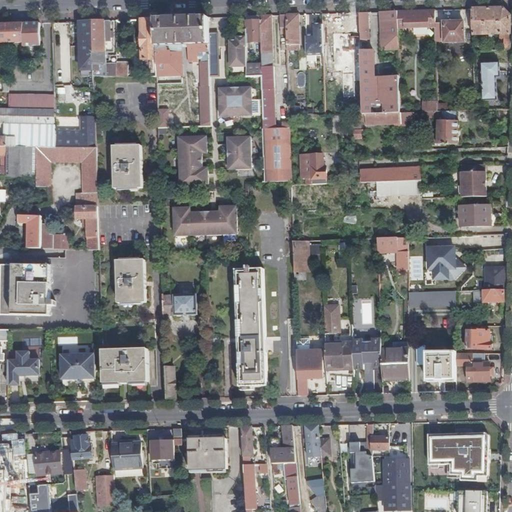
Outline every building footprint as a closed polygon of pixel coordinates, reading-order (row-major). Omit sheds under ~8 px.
[(490,10),(473,10),(474,36),(491,35),(491,39),(494,39),(494,35),(506,35),(505,51),(511,50),(511,16),(504,9),(490,10)] [(416,12),(398,12),(399,29),(436,28),(436,24),(436,11),(416,12)] [(381,13),(383,52),(400,51),(399,29),(398,12),(393,13),(381,13)] [(365,14),(361,14),(361,29),(362,41),(369,41),(369,34),(370,34),(369,13),(365,14)] [(272,16),(261,17),(262,22),(262,43),(263,55),(273,54),(272,16)] [(288,16),(288,35),(289,52),(301,51),(300,16),(296,16),(288,16)] [(181,19),(156,20),(158,77),(183,76),(182,46),(189,45),(190,60),(194,60),(194,62),(198,62),(198,53),(210,53),(210,34),(209,18),(181,19)] [(156,20),(142,21),(144,61),(152,61),(153,78),(158,78),(158,77),(156,20)] [(83,79),(96,79),(95,77),(95,74),(95,71),(93,22),(81,23),(82,73),(83,73),(83,79)] [(99,22),(93,22),(95,71),(107,71),(106,22),(99,22)] [(262,22),(247,22),(248,38),(248,48),(252,48),(251,44),(262,43),(262,22)] [(436,24),(436,28),(437,36),(446,36),(446,43),(456,43),(456,45),(460,45),(460,43),(466,43),(465,23),(436,24)] [(0,48),(12,48),(11,44),(25,44),(25,47),(42,47),(41,24),(13,25),(0,25),(0,48)] [(314,36),(307,37),(307,60),(308,69),(317,69),(317,55),(325,55),(324,30),(324,25),(318,25),(318,27),(314,28),(314,36)] [(354,28),(324,30),(325,55),(325,58),(332,57),(332,47),(352,46),(352,50),(362,50),(362,41),(361,29),(354,29),(354,28)] [(210,34),(210,53),(211,63),(211,76),(219,76),(218,33),(210,34)] [(248,48),(248,38),(247,38),(239,38),(238,38),(238,42),(232,42),(233,68),(249,67),(249,66),(248,48)] [(374,51),(362,52),(363,97),(364,116),(366,116),(402,115),(401,77),(375,78),(374,51)] [(274,68),(273,54),(263,55),(263,65),(263,68),(274,68)] [(211,76),(211,63),(202,64),(204,95),(212,95),(211,76)] [(498,73),(502,73),(501,63),(483,65),(485,102),(499,101),(498,78),(498,73)] [(129,64),(118,64),(118,78),(130,78),(129,64)] [(263,68),(263,65),(249,66),(249,67),(250,78),(263,77),(263,68)] [(275,68),(274,68),(263,68),(263,77),(264,91),(276,90),(275,68)] [(253,88),(221,89),(221,117),(254,116),(253,88)] [(277,130),(276,90),(264,91),(267,183),(293,183),(291,129),(284,129),(277,130)] [(10,110),(56,111),(56,96),(10,96),(10,110)] [(440,107),(439,105),(423,106),(423,114),(425,114),(440,113),(440,107)] [(0,123),(57,125),(56,111),(10,110),(2,109),(0,109),(0,123)] [(160,126),(169,125),(169,109),(159,110),(160,126)] [(291,118),(291,109),(281,109),(282,120),(291,120),(291,118)] [(459,122),(459,113),(453,113),(440,113),(425,114),(425,120),(440,119),(440,122),(439,122),(438,145),(460,146),(460,123),(459,122)] [(414,114),(402,115),(366,116),(367,126),(403,125),(402,120),(414,120),(414,114)] [(335,134),(343,134),(342,118),(334,118),(335,134)] [(57,149),(98,149),(97,134),(57,133),(57,136),(57,149)] [(230,136),(230,142),(230,146),(231,160),(231,164),(231,170),(254,170),(253,135),(230,136)] [(18,148),(37,148),(37,136),(36,136),(18,139),(18,148)] [(37,148),(57,149),(57,136),(37,136),(37,148)] [(180,137),(182,186),(206,185),(210,185),(210,168),(204,168),(204,162),(204,159),(204,153),(209,153),(209,136),(180,137)] [(0,138),(0,147),(8,148),(18,148),(18,139),(0,138)] [(0,186),(52,188),(52,163),(84,163),(85,194),(77,195),(78,220),(89,220),(89,251),(101,252),(98,149),(57,149),(37,148),(37,178),(7,177),(0,176),(0,186)] [(37,178),(37,148),(18,148),(8,148),(8,158),(7,171),(7,177),(37,178)] [(141,178),(141,188),(141,190),(145,190),(144,148),(140,148),(140,149),(120,150),(120,148),(116,148),(117,190),(121,191),(121,189),(135,189),(134,176),(137,175),(138,178),(141,178)] [(310,178),(311,185),(328,185),(328,168),(325,168),(325,156),(303,157),(303,178),(310,178)] [(462,166),(463,199),(488,198),(487,165),(462,166)] [(363,171),(363,184),(422,182),(422,169),(363,171)] [(207,213),(207,236),(238,235),(238,207),(231,207),(227,207),(221,207),(221,212),(216,212),(212,213),(207,213)] [(491,207),(462,207),(463,228),(492,228),(491,207)] [(175,237),(207,236),(207,213),(200,213),(197,213),(191,213),(191,208),(185,208),(181,209),(175,209),(175,237)] [(30,250),(69,251),(70,236),(52,235),(53,225),(43,225),(43,218),(21,217),(21,224),(30,224),(30,250)] [(494,244),(507,245),(507,236),(494,236),(494,244)] [(410,271),(410,270),(409,252),(403,253),(403,239),(379,240),(380,254),(399,253),(399,271),(410,271)] [(351,262),(351,241),(341,241),(342,262),(351,262)] [(295,243),(296,284),(308,283),(307,274),(312,274),(312,251),(323,251),(323,242),(295,243)] [(427,282),(463,281),(462,266),(460,266),(459,246),(426,247),(427,282)] [(144,294),(144,303),(144,304),(148,304),(147,262),(143,262),(143,264),(123,264),(123,262),(119,262),(120,305),(124,305),(124,303),(137,303),(137,292),(141,292),(141,294),(144,294)] [(3,266),(2,281),(52,283),(52,267),(3,266)] [(241,388),(269,387),(265,269),(253,269),(253,268),(249,268),(249,270),(237,270),(241,388)] [(487,292),(506,292),(506,269),(490,269),(490,282),(481,282),(480,287),(486,287),(487,292)] [(52,283),(2,281),(2,316),(51,317),(52,283)] [(485,304),(505,304),(506,292),(487,292),(480,292),(480,296),(485,296),(485,304)] [(410,294),(410,307),(456,307),(456,293),(410,294)] [(198,296),(165,297),(165,317),(199,316),(198,296)] [(354,299),(353,325),(371,326),(373,300),(354,299)] [(326,345),(327,371),(355,371),(354,343),(341,344),(340,318),(344,317),(344,305),(340,305),(340,307),(326,308),(327,345),(326,345)] [(457,328),(472,328),(472,319),(456,319),(457,328)] [(0,365),(1,365),(6,367),(6,349),(4,349),(4,342),(10,342),(10,331),(0,330),(0,365)] [(490,332),(468,332),(467,350),(493,351),(493,344),(489,344),(490,332)] [(384,368),(383,351),(383,340),(373,340),(373,343),(364,343),(364,341),(354,341),(354,343),(355,371),(365,371),(365,365),(374,365),(374,368),(384,368)] [(384,380),(411,379),(411,350),(383,351),(384,368),(384,380)] [(150,351),(104,352),(105,384),(123,384),(123,386),(133,385),(133,384),(150,383),(150,351)] [(298,352),(299,397),(308,397),(307,379),(324,379),(323,351),(298,352)] [(9,368),(9,386),(11,386),(11,387),(21,387),(21,382),(21,377),(27,377),(41,377),(41,361),(31,361),(31,353),(19,354),(19,362),(9,362),(9,368)] [(428,381),(457,381),(457,367),(457,355),(457,354),(428,355),(428,381)] [(96,355),(63,356),(64,381),(97,380),(96,355)] [(491,361),(491,355),(457,355),(457,367),(469,367),(470,382),(490,382),(490,364),(474,364),(474,361),(491,361)] [(167,373),(168,400),(177,400),(176,373),(167,373)] [(375,438),(374,425),(368,425),(368,456),(374,458),(375,450),(391,450),(391,439),(375,438)] [(321,441),(320,426),(306,426),(309,459),(323,458),(321,441)] [(298,463),(294,427),(284,427),(286,450),(281,450),(280,442),(272,442),(274,465),(293,464),(298,463)] [(253,428),(242,428),(244,457),(249,457),(249,451),(254,451),(253,428)] [(450,479),(493,479),(494,437),(488,431),(429,433),(428,469),(450,469),(450,479)] [(78,442),(73,442),(75,460),(93,458),(93,449),(90,449),(89,437),(78,438),(78,442)] [(200,471),(199,440),(190,441),(191,472),(200,471)] [(228,440),(199,440),(200,471),(229,471),(228,440)] [(330,440),(321,441),(323,458),(331,456),(330,440)] [(175,441),(169,441),(153,442),(154,462),(173,461),(173,462),(176,462),(175,441)] [(113,445),(114,471),(147,469),(145,444),(113,445)] [(61,449),(35,452),(37,477),(63,475),(61,449)] [(410,461),(385,462),(387,511),(411,511),(410,461)] [(385,462),(374,462),(374,463),(376,482),(379,511),(387,511),(385,462)] [(301,503),(298,463),(293,464),(295,478),(289,479),(291,501),(296,501),(296,503),(301,503)] [(374,463),(368,463),(366,463),(367,472),(365,472),(367,484),(376,482),(374,463)] [(269,465),(261,465),(262,475),(269,474),(269,465)] [(76,477),(78,491),(87,490),(85,471),(76,472),(76,474),(76,477)] [(251,474),(245,475),(247,506),(252,505),(252,502),(257,502),(256,480),(251,480),(251,474)] [(100,508),(116,507),(115,477),(98,478),(100,508)] [(327,511),(325,480),(311,481),(312,488),(319,497),(313,502),(319,511),(327,511)] [(52,511),(50,485),(39,486),(40,493),(31,494),(33,511),(52,511)] [(489,511),(491,492),(460,491),(458,511),(489,511)] [(288,501),(276,502),(277,510),(288,509),(288,501)]
